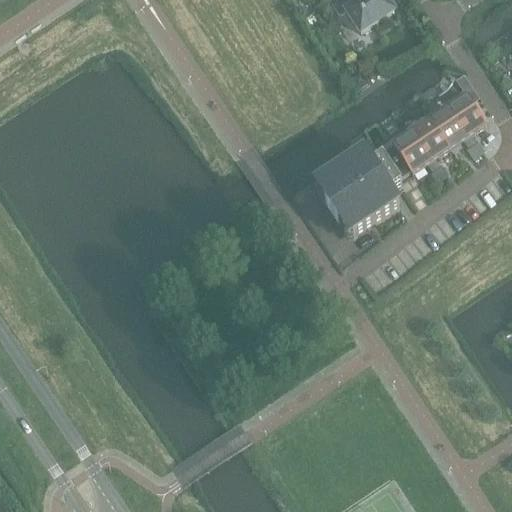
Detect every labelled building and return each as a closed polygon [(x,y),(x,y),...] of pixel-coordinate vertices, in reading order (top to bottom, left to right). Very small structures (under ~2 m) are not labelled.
[(394,16),(389,8),(392,6),(388,0),(367,0),(358,6),(354,0),(345,0),(332,9),(339,20),(346,15),(361,38),(394,16)] [(487,131),(466,99),(447,112),(468,143),(464,146),(470,155),(468,156),(474,164),(485,157),(479,148),(478,149),(472,141),(487,131)] [(468,143),(447,112),(429,124),(450,155),(464,146),(468,143)] [(450,155),(429,124),(411,136),(432,167),(428,170),(434,178),(432,179),(438,188),(449,180),(443,172),(442,173),(436,164),(450,155)] [(432,167),(411,136),(392,148),(413,180),(428,170),(432,167)] [(400,212),(392,201),(403,194),(384,165),(373,172),(365,161),(319,192),(353,243),(400,212)]
